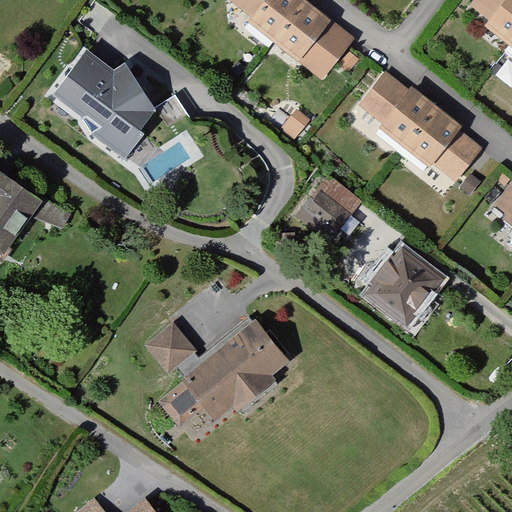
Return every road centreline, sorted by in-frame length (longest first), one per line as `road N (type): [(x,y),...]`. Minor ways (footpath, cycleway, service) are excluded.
road 1 (residential): [(376,511),(511,403)]
road 2 (unknown): [(511,333),(400,234)]
